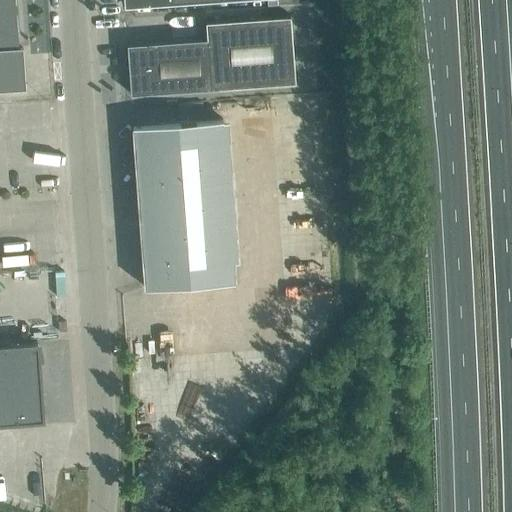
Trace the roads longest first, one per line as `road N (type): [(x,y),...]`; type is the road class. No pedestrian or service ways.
road 1 (motorway): [(437,0),(461,511)]
road 2 (residential): [(92,311),(259,297),(270,288),(260,117)]
road 3 (motorway): [(511,352),(492,0)]
road 4 (unclassified): [(71,0),(92,311)]
road 5 (unclassified): [(92,311),(105,468)]
